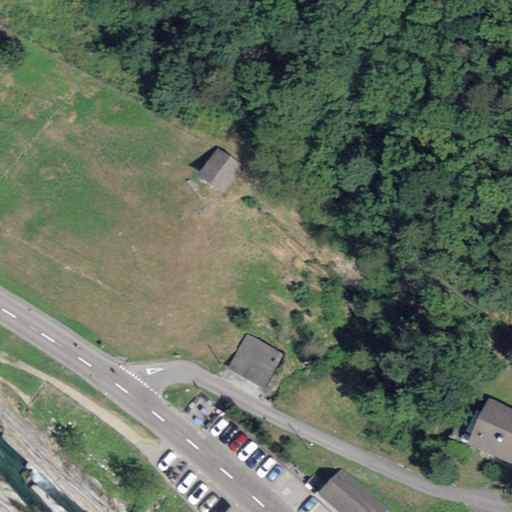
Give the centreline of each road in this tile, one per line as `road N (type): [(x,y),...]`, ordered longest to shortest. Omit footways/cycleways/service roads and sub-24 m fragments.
road 1 (residential): [(511,503),(442,491),(188,372),(138,380),(126,393)]
road 2 (tertiary): [(269,511),(126,393)]
road 3 (tertiary): [(126,393),(0,309)]
